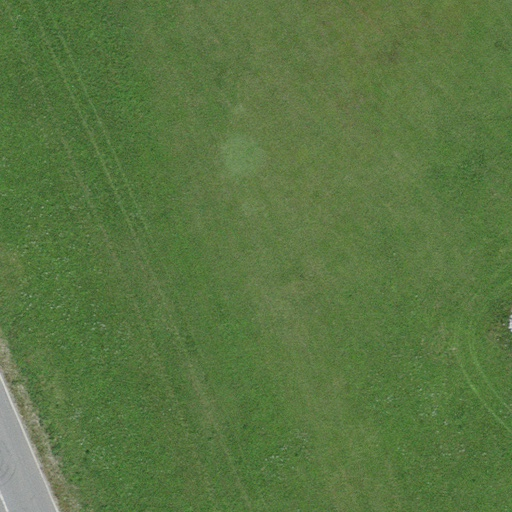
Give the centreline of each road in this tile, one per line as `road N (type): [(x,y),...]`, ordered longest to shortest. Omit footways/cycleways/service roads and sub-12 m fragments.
road 1 (motorway): [(298,511),(78,0)]
road 2 (motorway): [(0,129),(164,511)]
